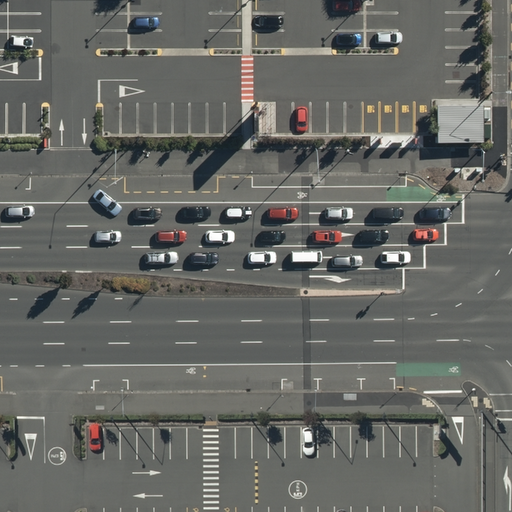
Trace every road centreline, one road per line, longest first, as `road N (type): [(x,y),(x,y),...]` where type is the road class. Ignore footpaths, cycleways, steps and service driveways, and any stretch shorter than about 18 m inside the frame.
road 1 (primary): [(0,235),(511,231)]
road 2 (primary): [(511,329),(0,333)]
